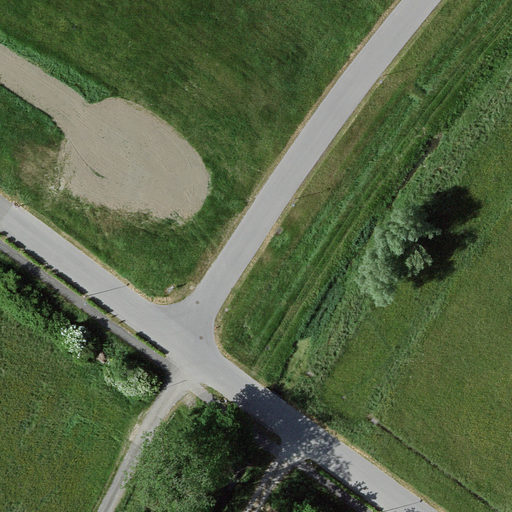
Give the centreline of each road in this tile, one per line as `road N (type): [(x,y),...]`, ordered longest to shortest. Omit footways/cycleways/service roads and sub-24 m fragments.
road 1 (unclassified): [(0,210),(411,511)]
road 2 (track): [(196,353),(108,511)]
